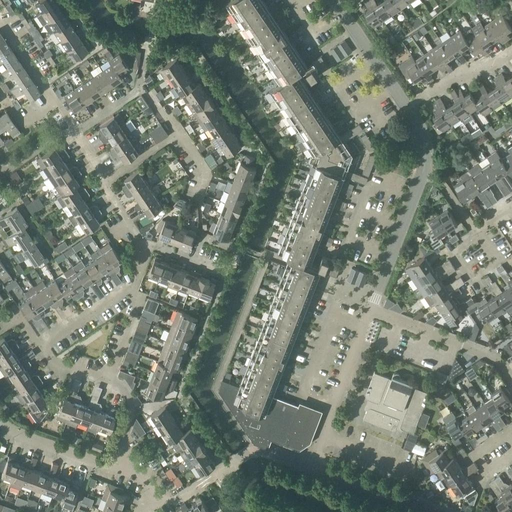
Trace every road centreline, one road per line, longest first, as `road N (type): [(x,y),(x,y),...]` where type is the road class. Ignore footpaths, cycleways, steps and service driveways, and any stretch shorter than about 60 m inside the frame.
road 1 (residential): [(311,465),(370,310)]
road 2 (residential): [(370,310),(421,168)]
road 3 (residential): [(176,132),(140,84),(73,126)]
road 4 (residential): [(490,355),(370,310)]
road 5 (residential): [(401,110),(511,46)]
road 6 (residential): [(401,110),(334,2)]
road 7 (residential): [(113,467),(0,420)]
